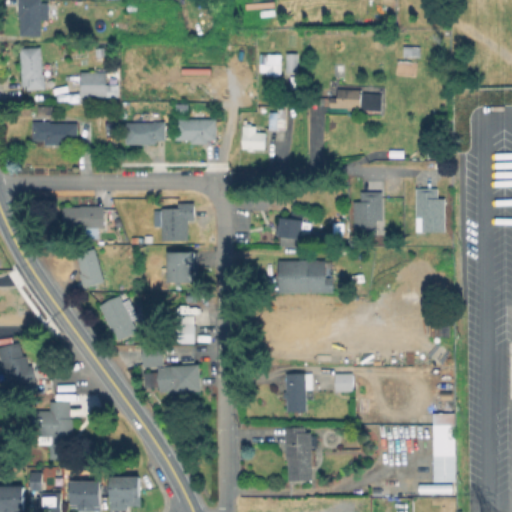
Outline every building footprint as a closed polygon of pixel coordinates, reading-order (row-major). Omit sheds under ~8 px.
[(49,1),(49,18),(42,18),(42,31),(21,31),(21,16),(19,16),(19,0),(42,0),(42,1),(49,1)] [(125,12),(125,2),(141,2),(141,12),(125,12)] [(405,56),(405,45),(421,45),(421,56),(405,56)] [(41,46),(43,73),(45,73),(46,88),(30,88),(30,84),(22,85),(20,48),(41,46)] [(283,52),(295,52),(295,71),(283,71),(283,52)] [(258,53),(279,54),(278,74),(263,74),(263,70),(257,70),(258,53)] [(107,70),(107,96),(82,96),(82,70),(107,70)] [(383,92),(382,110),(332,109),(332,99),(340,99),(340,92),(383,92)] [(284,105),(283,129),(266,128),(267,105),(284,105)] [(172,139),(172,118),(214,118),(214,139),(205,139),(205,142),(188,142),(188,139),(172,139)] [(123,143),(123,121),(151,121),(151,120),(163,120),(163,139),(153,139),(153,143),(123,143)] [(78,122),(78,143),(46,143),(46,139),(33,139),(33,121),(51,121),(51,123),(78,122)] [(263,148),(251,148),(251,150),(245,150),(245,148),(240,148),(240,125),(244,125),(244,123),(249,123),(249,125),(254,125),(254,132),(263,132),(263,148)] [(385,191),(385,220),(377,220),(377,236),(351,236),(352,200),(358,200),(358,191),(385,191)] [(443,200),(443,225),(438,225),(438,231),(423,231),(423,218),(417,218),(417,193),(439,193),(438,200),(443,200)] [(192,202),(192,219),(186,219),(186,239),(160,239),(159,207),(173,207),(173,202),(192,202)] [(104,205),(104,227),(95,227),(95,237),(85,237),(85,227),(64,227),(64,206),(81,206),(81,205),(104,205)] [(309,211),(302,250),(280,246),(283,234),(278,233),(282,214),(292,216),(294,208),(309,211)] [(92,247),(102,281),(81,287),(71,254),(92,247)] [(165,251),(196,251),(196,280),(191,280),(191,281),(165,281),(165,251)] [(329,259),(328,292),(277,291),(277,259),(329,259)] [(452,272),(452,297),(431,297),(431,272),(452,272)] [(121,294),(124,301),(130,298),(139,315),(133,318),(138,329),(119,338),(114,328),(113,329),(100,304),(121,294)] [(310,337),(307,349),(294,347),(297,333),(291,332),(297,302),(316,306),(310,337)] [(192,314),(192,342),(176,343),(176,314),(192,314)] [(0,346),(21,341),(24,355),(27,355),(30,365),(33,364),(37,380),(9,387),(0,346)] [(164,364),(145,365),(144,346),(163,345),(164,364)] [(454,353),(454,364),(439,364),(439,353),(454,353)] [(201,363),(202,390),(175,391),(175,390),(161,390),(160,365),(201,363)] [(307,388),(307,409),(289,410),(288,396),(285,396),(285,390),(288,390),(287,372),(314,371),(314,388),(307,388)] [(353,371),(354,389),(336,389),(336,371),(353,371)] [(441,412),(441,399),(454,400),(454,412),(441,412)] [(71,400),(71,416),(74,416),(73,441),(71,441),(70,458),(50,457),(51,436),(40,436),(40,408),(51,409),(50,400),(71,400)] [(437,480),(437,413),(456,413),(455,481),(437,480)] [(306,424),(306,430),(312,430),(313,478),(289,479),(289,458),(287,458),(286,425),(306,424)] [(43,471),(43,489),(30,489),(30,471),(43,471)] [(142,476),(142,504),(130,504),(130,510),(111,510),(111,475),(142,476)] [(103,508),(103,511),(82,511),(82,508),(71,507),(72,479),(103,479),(103,508)] [(442,496),(442,483),(456,483),(456,496),(442,496)] [(26,511),(0,511),(0,485),(26,485),(26,511)] [(62,491),(61,511),(41,511),(41,491),(62,491)] [(441,511),(441,499),(457,500),(457,511),(441,511)]
